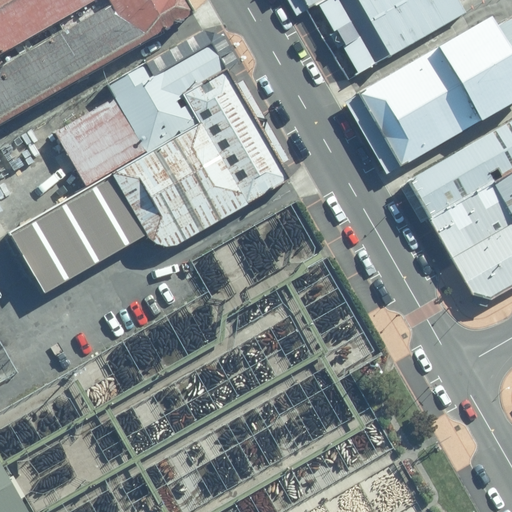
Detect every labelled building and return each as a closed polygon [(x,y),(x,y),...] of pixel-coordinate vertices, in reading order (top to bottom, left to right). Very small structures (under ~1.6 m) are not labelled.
[(190,0),(0,0),(0,127),(198,13),(190,0)] [(356,72),(358,76),(469,12),(462,0),(323,0),(318,3),(319,5),(321,4),(336,31),(331,34),(340,48),(345,46),(359,70),(356,72)] [(511,20),(505,24),(499,14),(346,101),(389,175),(511,104),(511,20)] [(182,94),(230,68),(241,62),(226,35),(207,31),(107,84),(116,99),(147,153),(198,123),(182,94)] [(87,187),(11,233),(45,293),(151,234),(155,239),(161,244),(171,245),(180,244),(294,178),(285,162),(292,160),(245,79),(239,83),(230,68),(182,94),(198,123),(147,153),(116,99),(56,132),(87,187)] [(511,122),(407,183),(429,220),(511,170),(511,122)] [(511,170),(429,220),(470,293),(488,300),(511,287),(511,170)] [(0,511),(32,511),(0,456),(0,511)]
